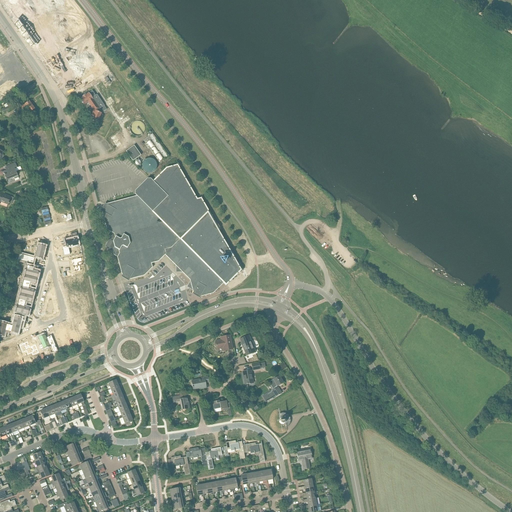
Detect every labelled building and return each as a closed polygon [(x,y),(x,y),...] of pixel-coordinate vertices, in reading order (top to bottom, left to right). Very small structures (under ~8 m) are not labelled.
[(95,96),(94,96),(92,91),(89,93),(86,95),(86,94),(82,97),(83,97),(80,99),(84,105),(91,116),(90,119),(97,122),(101,113),(107,109),(97,94),(95,96)] [(2,109),(3,113),(15,108),(12,102),(13,102),(12,99),(6,102),(7,104),(4,105),(5,108),(2,109)] [(28,114),(31,112),(35,109),(29,101),(25,104),(21,107),(23,109),(24,109),(28,114)] [(168,156),(153,133),(144,139),(159,162),(168,156)] [(125,151),(132,161),(141,155),(134,145),(125,151)] [(145,158),(141,169),(153,174),(157,162),(145,158)] [(11,168),(6,170),(7,171),(3,173),(7,182),(7,180),(10,178),(11,179),(14,178),(15,179),(18,178),(15,168),(17,167),(15,163),(10,165),(11,168)] [(201,198),(197,199),(178,165),(167,168),(153,181),(155,183),(140,199),(155,214),(159,210),(184,235),(209,211),(201,198)] [(0,201),(0,202),(8,205),(9,202),(12,203),(14,198),(11,197),(4,194),(4,195),(0,193),(0,201)] [(164,250),(171,248),(184,235),(159,210),(155,214),(140,199),(138,196),(108,204),(107,205),(105,204),(101,210),(104,212),(103,212),(107,229),(115,233),(116,238),(115,240),(117,248),(119,249),(120,253),(118,257),(122,274),(123,274),(122,276),(128,280),(130,278),(130,279),(144,275),(152,267),(151,263),(158,261),(165,254),(164,250)] [(219,231),(219,230),(209,211),(184,235),(171,248),(164,250),(165,254),(178,267),(178,269),(179,270),(182,270),(190,279),(226,244),(219,231)] [(64,250),(63,250),(64,256),(70,254),(69,248),(69,247),(77,245),(78,245),(77,238),(73,239),(73,240),(69,241),(69,240),(65,241),(66,246),(64,247),(64,248),(64,250)] [(241,270),(241,269),(226,244),(190,279),(193,291),(194,292),(193,294),(199,297),(201,295),(201,296),(213,293),(223,282),(226,285),(241,270)] [(38,245),(35,257),(42,259),(45,247),(38,245)] [(19,254),(18,260),(31,263),(32,261),(34,261),(35,258),(19,254)] [(81,258),(71,260),(73,268),(74,272),(81,271),(80,266),(82,266),(81,263),(82,263),(81,258)] [(1,321),(0,323),(0,335),(4,337),(5,331),(17,334),(21,319),(24,320),(25,314),(28,315),(30,308),(24,307),(26,302),(31,303),(34,290),(29,289),(30,283),(36,285),(39,272),(33,270),(34,267),(26,265),(25,269),(26,269),(16,312),(12,326),(10,325),(10,324),(1,321)] [(76,291),(72,292),(74,297),(73,298),(85,295),(84,295),(83,291),(88,290),(86,283),(81,284),(81,282),(77,283),(77,285),(74,286),(76,291)] [(81,298),(75,299),(76,302),(78,301),(80,308),(91,305),(89,299),(82,300),(81,298)] [(88,314),(80,316),(84,330),(90,329),(91,333),(100,330),(96,319),(90,321),(88,314)] [(76,333),(73,326),(68,328),(71,335),(76,333)] [(58,329),(52,332),(56,341),(59,340),(59,341),(61,340),(63,345),(72,342),(71,339),(66,341),(64,335),(63,332),(61,329),(59,330),(58,329)] [(77,334),(71,337),(74,345),(77,344),(78,346),(81,345),(77,334)] [(45,335),(38,337),(41,344),(39,346),(40,350),(47,347),(50,354),(57,351),(51,335),(46,338),(45,335)] [(223,339),(216,341),(217,344),(216,345),(216,346),(217,346),(217,349),(223,348),(223,351),(233,349),(230,336),(223,337),(223,339)] [(247,355),(255,352),(248,336),(240,339),(247,355)] [(20,345),(19,345),(23,353),(27,351),(28,354),(32,353),(33,355),(39,353),(35,345),(30,347),(27,342),(24,343),(20,345)] [(11,349),(2,353),(7,364),(8,367),(12,365),(11,362),(15,360),(18,366),(23,365),(17,352),(13,354),(11,349)] [(245,385),(250,384),(253,383),(251,370),(244,371),(245,379),(244,379),(245,385)] [(201,389),(206,388),(205,383),(209,382),(208,376),(204,377),(201,378),(201,379),(192,381),(193,389),(201,388),(201,389)] [(277,386),(279,385),(283,383),(279,376),(273,380),(270,382),(271,385),(275,383),(277,386)] [(117,384),(116,381),(116,380),(108,383),(111,389),(119,385),(118,383),(117,384)] [(111,396),(121,392),(119,388),(120,388),(119,385),(111,389),(113,395),(111,396)] [(272,391),(276,397),(282,393),(278,387),(272,391)] [(116,401),(124,397),(123,395),(122,395),(121,392),(111,396),(113,402),(116,400),(116,401)] [(78,404),(84,402),(81,394),(77,396),(77,395),(74,396),(78,404)] [(180,401),(182,410),(190,408),(188,398),(183,399),(183,395),(173,397),(174,402),(180,401)] [(72,407),(78,404),(74,396),(75,397),(71,398),(71,397),(69,398),(72,407)] [(118,406),(125,403),(124,400),(125,399),(124,397),(116,401),(117,404),(115,405),(115,407),(118,406)] [(69,408),(72,407),(69,398),(66,399),(67,400),(63,402),(66,409),(67,411),(70,410),(69,408)] [(219,400),(212,402),(214,409),(221,408),(221,410),(224,409),(224,411),(228,410),(229,416),(232,415),(229,403),(227,403),(226,401),(220,402),(219,400)] [(61,411),(66,409),(63,402),(60,403),(59,402),(57,403),(61,411)] [(55,414),(61,411),(57,403),(55,404),(55,405),(52,406),(55,414)] [(120,412),(129,409),(128,406),(127,407),(125,403),(118,406),(120,412)] [(55,414),(52,406),(48,408),(48,407),(46,408),(49,416),(50,419),(56,416),(55,414)] [(43,419),(49,416),(46,408),(43,408),(44,410),(40,411),(43,419)] [(130,415),(130,414),(129,411),(130,411),(129,409),(120,412),(122,415),(119,416),(120,419),(123,418),(130,415)] [(125,424),(132,421),(131,417),(132,416),(131,414),(130,414),(130,415),(123,418),(125,424)] [(30,417),(27,418),(30,426),(37,422),(35,418),(34,418),(32,415),(30,416),(30,417)] [(24,428),(30,426),(27,418),(23,420),(23,418),(20,419),(24,428)] [(18,430),(24,428),(20,419),(18,420),(19,421),(15,423),(18,430)] [(13,433),(18,430),(15,423),(12,424),(11,423),(9,424),(13,433)] [(7,435),(13,433),(9,424),(7,425),(7,426),(4,427),(7,435)] [(242,445),(243,445),(242,439),(241,439),(242,441),(240,442),(240,443),(236,443),(235,440),(226,442),(227,446),(223,447),(226,457),(229,456),(228,453),(235,452),(234,451),(235,451),(235,450),(238,450),(240,460),(245,459),(244,453),(242,445)] [(244,453),(250,452),(251,454),(254,454),(254,453),(255,453),(258,452),(260,462),(265,461),(261,442),(261,444),(260,444),(260,445),(256,446),(255,443),(243,445),(242,445),(244,453)] [(67,452),(76,448),(74,443),(65,447),(67,452)] [(205,452),(205,450),(204,446),(204,448),(203,449),(203,450),(199,450),(198,447),(189,449),(190,459),(194,458),(194,459),(197,459),(197,458),(198,458),(198,457),(201,457),(203,467),(208,466),(205,452)] [(214,469),(212,459),(215,458),(216,458),(215,456),(222,455),(221,447),(211,449),(211,452),(207,453),(207,452),(205,452),(208,466),(208,470),(214,469)] [(69,457),(78,453),(76,448),(67,452),(69,457)] [(298,461),(299,461),(302,461),(303,470),(310,468),(308,468),(307,460),(308,459),(308,457),(312,456),(310,448),(310,449),(302,450),(302,451),(302,450),(302,451),(297,452),(298,461)] [(43,451),(33,455),(34,459),(33,459),(34,462),(43,458),(41,455),(44,454),(43,451)] [(71,461),(80,458),(78,453),(69,457),(71,461)] [(190,474),(189,470),(186,455),(186,457),(185,457),(185,458),(181,459),(180,456),(171,458),(172,466),(179,464),(179,466),(180,466),(183,465),(185,475),(190,474)] [(37,467),(45,464),(43,458),(34,462),(35,464),(36,463),(37,467)] [(73,466),(82,462),(80,458),(71,461),(73,466)] [(82,470),(91,466),(89,461),(80,465),(82,470)] [(39,473),(47,470),(45,464),(37,467),(39,470),(38,471),(39,473)] [(84,475),(93,471),(91,466),(82,470),(84,475)] [(42,479),(50,475),(47,470),(39,473),(40,475),(41,475),(42,479)] [(130,479),(138,475),(137,473),(136,473),(135,470),(127,473),(130,479)] [(86,479),(95,475),(93,471),(84,475),(86,479)] [(53,483),(61,480),(59,474),(51,477),(53,480),(52,481),(53,483)] [(241,477),(238,478),(238,482),(242,482),(243,485),(246,484),(247,486),(248,486),(246,474),(241,475),(241,477)] [(88,484),(97,480),(95,475),(86,479),(88,484)] [(132,485),(140,481),(138,478),(139,477),(138,475),(130,479),(127,480),(129,486),(132,485)] [(305,487),(313,486),(311,479),(303,481),(303,480),(302,480),(297,481),(297,484),(304,483),(304,486),(305,487)] [(65,481),(62,482),(61,480),(53,483),(53,485),(55,485),(56,489),(65,485),(67,484),(65,481)] [(90,489),(99,485),(97,480),(88,484),(90,489)] [(134,490),(143,487),(142,484),(141,485),(140,481),(132,485),(134,490)] [(69,490),(67,484),(65,485),(56,489),(57,492),(56,492),(57,495),(66,491),(69,490)] [(91,493),(101,489),(99,485),(90,489),(91,493)] [(0,495),(5,494),(5,492),(10,489),(9,487),(0,490),(0,495)] [(137,496),(144,493),(143,489),(144,489),(143,487),(134,490),(136,494),(133,495),(134,497),(137,496)] [(93,498),(103,494),(101,489),(91,493),(93,498)] [(66,491),(57,495),(58,497),(59,496),(61,500),(68,497),(66,491)] [(103,494),(93,498),(95,502),(105,498),(107,497),(105,493),(103,494)] [(97,507),(106,503),(105,498),(95,502),(97,507)] [(0,509),(15,503),(14,500),(9,502),(8,500),(0,503),(0,504),(0,506),(0,505),(0,509)] [(66,511),(69,511),(76,509),(74,502),(68,505),(67,502),(57,506),(58,509),(64,507),(66,511)] [(3,511),(6,511),(12,510),(11,507),(16,505),(15,503),(0,509),(0,511),(3,511)] [(106,503),(96,508),(98,511),(111,507),(110,504),(107,505),(106,503)]
